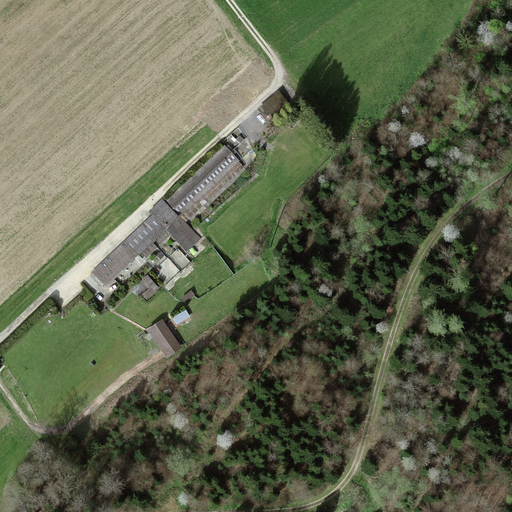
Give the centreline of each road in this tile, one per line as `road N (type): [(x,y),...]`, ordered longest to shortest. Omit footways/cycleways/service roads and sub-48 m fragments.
road 1 (track): [(303,511),(357,471),(421,252),(444,220),(511,176)]
road 2 (track): [(0,336),(92,258)]
